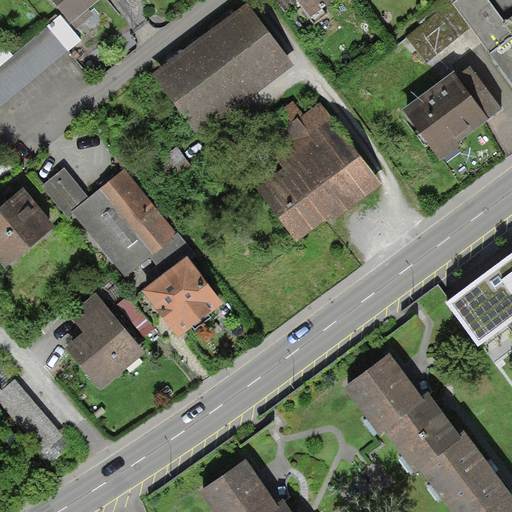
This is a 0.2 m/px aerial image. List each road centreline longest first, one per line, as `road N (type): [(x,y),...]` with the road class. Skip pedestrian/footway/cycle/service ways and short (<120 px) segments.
road 1 (primary): [(511,190),(119,471)]
road 2 (residential): [(217,0),(44,141)]
road 3 (residential): [(0,337),(119,471)]
